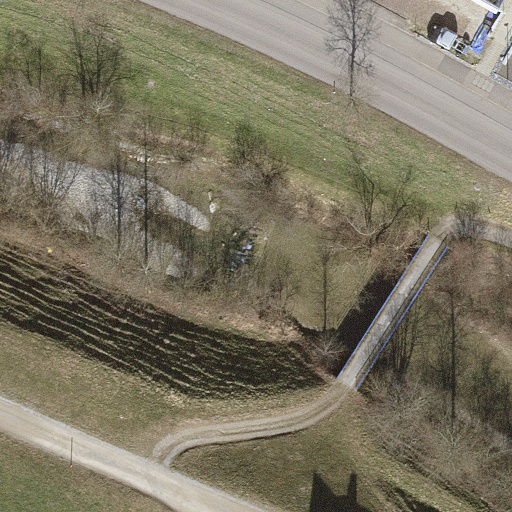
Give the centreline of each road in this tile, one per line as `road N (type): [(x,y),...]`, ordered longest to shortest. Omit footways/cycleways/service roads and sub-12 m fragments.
road 1 (track): [(458,230),(229,130),(0,61)]
road 2 (unclassified): [(217,0),(344,57),(511,148)]
road 3 (track): [(0,416),(224,511)]
